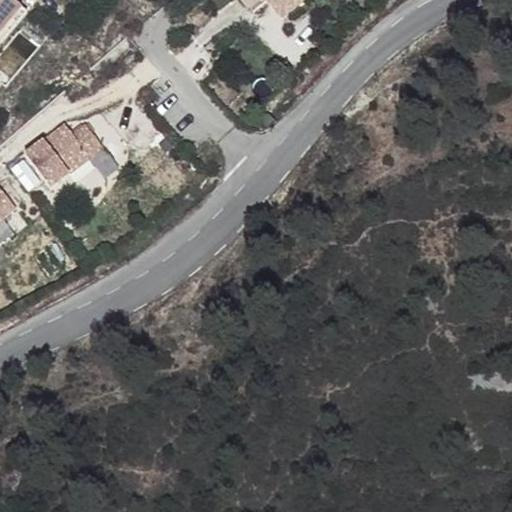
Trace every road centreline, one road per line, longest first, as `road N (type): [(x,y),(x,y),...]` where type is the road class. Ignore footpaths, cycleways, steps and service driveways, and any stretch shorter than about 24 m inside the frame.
road 1 (tertiary): [(249,173),(133,275),(0,350)]
road 2 (tertiary): [(443,0),(396,24),(344,66),(249,173)]
road 3 (residential): [(187,0),(148,32),(156,68),(249,173)]
